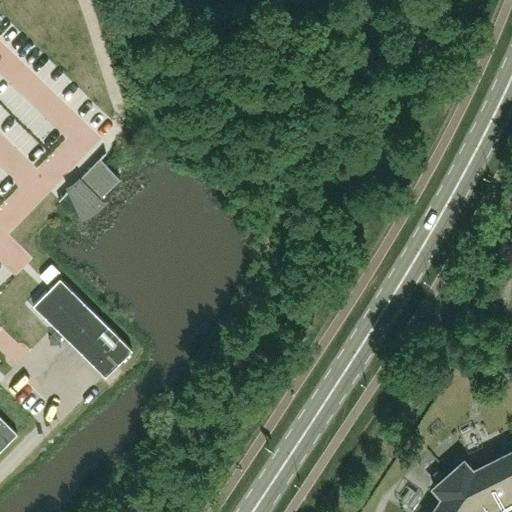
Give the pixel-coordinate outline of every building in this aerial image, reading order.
[(0,0),(0,14),(12,5),(17,11),(27,3),(31,8),(40,0),(0,0)] [(69,189),(82,216),(101,202),(98,199),(119,177),(100,158),(106,152),(105,151),(58,199),(59,200),(69,189)] [(105,376),(115,365),(132,348),(59,277),(32,304),(105,376)] [(0,450),(17,433),(0,416),(0,450)] [(511,511),(511,448),(471,469),(462,459),(432,486),(441,496),(430,511),(511,511)]
